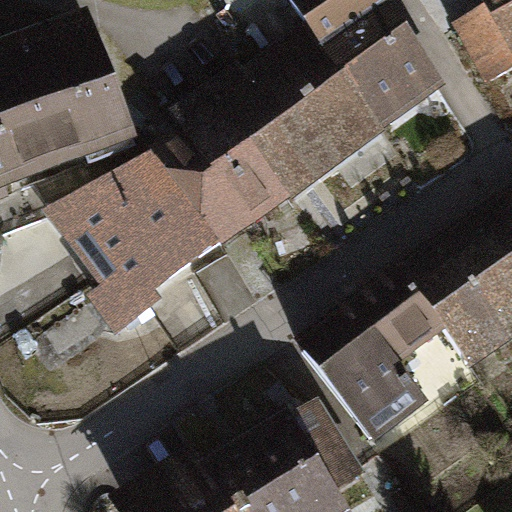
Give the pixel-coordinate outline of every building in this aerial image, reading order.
[(292,0),(316,33),(381,125),(437,85),(376,0),(292,0)] [(511,70),(511,0),(483,0),(489,9),(460,25),(492,82),(511,70)] [(132,134),(90,26),(65,36),(0,60),(0,184),(117,139),(132,134)] [(316,33),(183,134),(216,177),(251,150),(286,196),(381,125),(316,33)] [(156,156),(158,159),(222,244),(286,196),(251,150),(216,177),(183,134),(156,156)] [(222,244),(158,159),(57,211),(113,291),(102,299),(123,328),(155,306),(147,296),(222,244)] [(511,199),(404,275),(443,325),(472,362),(511,334),(511,199)] [(404,275),(304,353),(371,439),(421,400),(393,364),(443,325),(404,275)] [(341,511),(331,495),(357,479),(313,409),(147,511),(341,511)]
